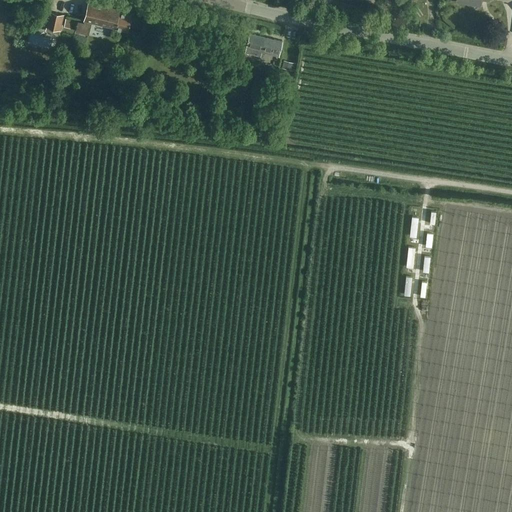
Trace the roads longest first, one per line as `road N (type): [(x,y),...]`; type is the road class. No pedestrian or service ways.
road 1 (tertiary): [(511,64),(224,4)]
road 2 (unclassified): [(511,195),(318,164)]
